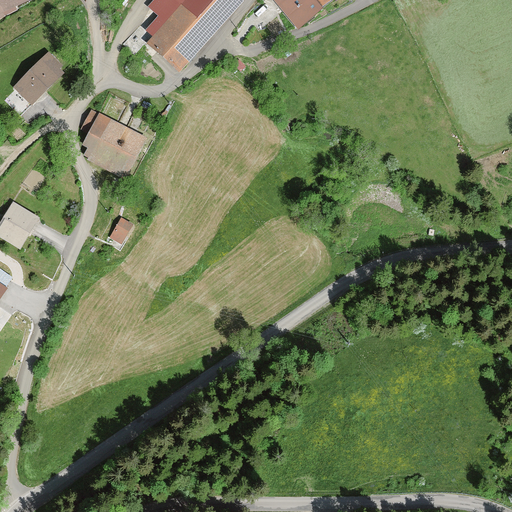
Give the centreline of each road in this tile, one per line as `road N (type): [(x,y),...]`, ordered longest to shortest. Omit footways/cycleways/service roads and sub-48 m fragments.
road 1 (tertiary): [(23,506),(351,279),(427,250),(511,251)]
road 2 (unclassified): [(98,68),(67,129),(86,180),(88,220),(26,383),(10,470),(12,494),(23,506)]
road 3 (tertiary): [(493,511),(435,500),(247,503),(185,511)]
road 4 (unclassified): [(206,58),(302,34),(363,2)]
road 5 (unclassified): [(98,68),(106,79),(148,93),(164,91),(206,58)]
